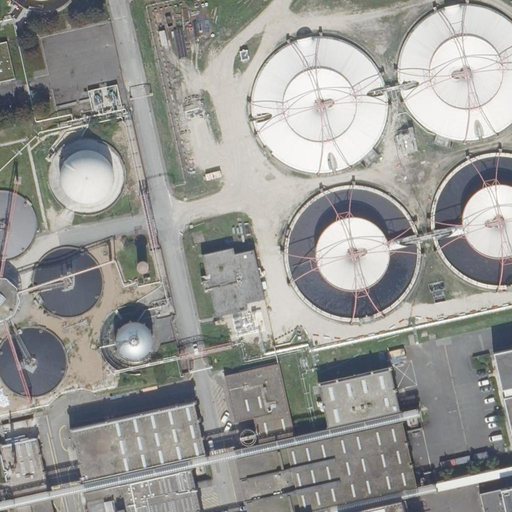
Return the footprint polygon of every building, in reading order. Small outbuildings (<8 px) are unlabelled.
[(9,0),(17,15),(17,16),(20,22),(38,21),(56,12),(53,12),(77,0),(9,0)] [(0,85),(13,82),(5,45),(0,46),(0,85)] [(434,143),(448,146),(450,139),(435,136),(434,143)] [(412,166),(410,157),(403,158),(406,168),(412,166)] [(230,249),(201,255),(214,316),(244,310),(243,304),(262,300),(251,251),(231,255),(230,252),(230,249)] [(147,267),(147,264),(146,263),(144,261),(140,261),(138,264),(137,267),(139,270),(145,270),(147,267)] [(398,511),(397,503),(434,495),(465,488),(511,477),(511,351),(497,354),(511,420),(511,465),(463,477),(431,484),(414,487),(402,434),(400,424),(416,420),(418,418),(418,416),(417,415),(416,410),(395,414),(386,372),(316,387),(326,430),(292,438),(276,367),(221,379),(232,426),(250,422),(255,446),(222,454),(217,455),(203,458),(191,407),(67,434),(79,485),(65,488),(53,491),(46,492),(29,422),(0,428),(0,485),(5,484),(8,500),(0,501),(0,511),(398,511)]
